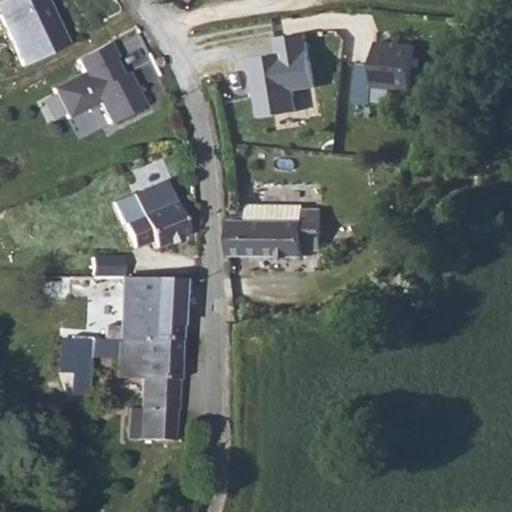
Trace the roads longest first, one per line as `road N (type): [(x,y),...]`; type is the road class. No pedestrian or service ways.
road 1 (residential): [(209,504),(216,432),(210,159),(187,78),(140,0)]
road 2 (track): [(156,25),(306,0)]
road 3 (track): [(357,0),(476,7),(490,0)]
